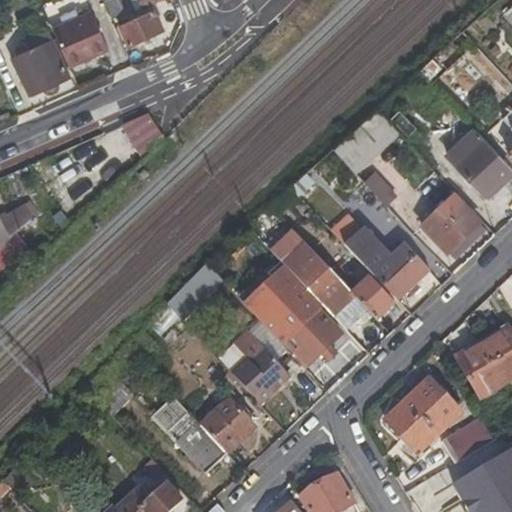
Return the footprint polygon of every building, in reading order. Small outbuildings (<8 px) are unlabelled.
[(91,10),(52,26),(71,66),(107,49),(91,10)] [(153,10),(118,25),(128,47),(162,31),(153,10)] [(56,40),(11,58),(26,95),(70,75),(56,40)] [(427,79),(438,68),(430,59),(418,70),(427,79)] [(140,111),(119,121),(126,133),(145,119),(140,111)] [(138,150),(156,136),(145,119),(126,133),(138,150)] [(484,195),(511,168),(474,129),(446,155),(484,195)] [(393,197),(371,174),(363,182),(365,184),(381,200),(385,205),(393,197)] [(370,211),(381,200),(365,184),(354,194),(370,211)] [(481,224),(455,196),(421,228),(448,256),(481,224)] [(404,247),(415,237),(385,205),(381,200),(370,211),(404,247)] [(0,248),(39,215),(32,203),(0,221),(0,220),(0,248)] [(476,216),(495,236),(506,225),(487,205),(476,216)] [(342,226),(327,210),(318,217),(334,234),(342,226)] [(363,228),(344,245),(398,302),(428,273),(409,252),(396,264),(363,228)] [(304,243),(282,264),(337,322),(358,302),(352,295),(304,243)] [(0,267),(8,261),(0,250),(0,267)] [(352,295),(358,302),(377,322),(394,305),(368,278),(352,295)] [(303,297),(291,284),(270,304),(282,316),(303,297)] [(261,295),(247,307),(292,357),(296,354),(308,366),(321,353),(326,348),(339,335),(303,297),(282,316),(270,304),(261,295)] [(179,318),(167,304),(148,323),(160,336),(179,318)] [(511,379),(511,335),(507,327),(456,357),(480,398),(511,379)] [(138,359),(127,346),(86,390),(113,419),(134,397),(117,378),(138,359)] [(325,357),(330,352),(326,348),(321,353),(325,357)] [(246,358),(230,374),(262,406),(291,377),(264,349),(250,363),(246,358)] [(296,354),(292,357),(307,372),(310,368),(308,366),(296,354)] [(460,413),(428,379),(383,421),(416,456),(460,413)] [(225,396),(228,400),(200,425),(227,453),(254,428),(236,409),(242,403),(229,391),(225,396)] [(167,433),(206,474),(227,453),(200,425),(188,412),(167,433)] [(456,464),(493,442),(480,419),(442,442),(456,464)] [(511,511),(511,449),(454,485),(467,507),(474,503),(479,511),(511,511)] [(142,468),(155,481),(166,475),(151,459),(142,468)] [(341,511),(355,504),(337,473),(300,495),(310,511),(341,511)] [(0,499),(11,488),(3,479),(0,482),(0,499)] [(150,499),(139,488),(117,509),(120,511),(169,511),(182,500),(167,484),(150,499)] [(467,507),(469,511),(479,511),(474,503),(467,507)]
